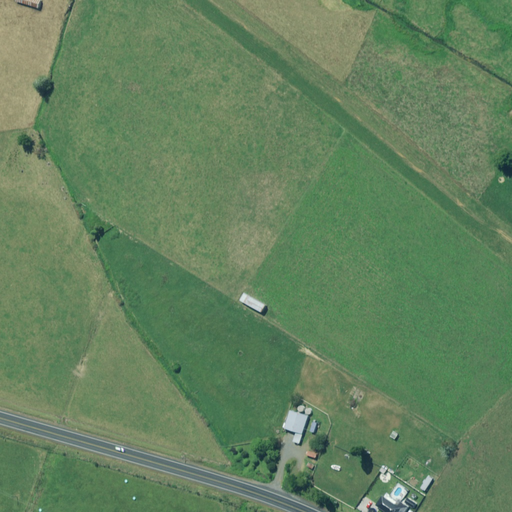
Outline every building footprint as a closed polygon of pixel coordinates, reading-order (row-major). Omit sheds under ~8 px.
[(18,0),(18,2),(40,9),(42,0),(18,0)] [(268,305),(247,293),(242,300),(263,312),(268,305)] [(310,417),(292,411),(287,428),(298,432),(295,442),(301,444),(310,417)] [(400,434),(395,431),(392,436),(397,440),(400,434)] [(411,506),(414,509),(418,503),(409,496),(405,502),(411,506)] [(365,497),(357,508),(363,511),(378,511),(380,510),(376,508),(378,506),(365,497)] [(405,502),(398,497),(394,503),(384,497),(378,506),(386,511),(400,511),(402,510),(404,511),(406,511),(411,506),(405,502)]
